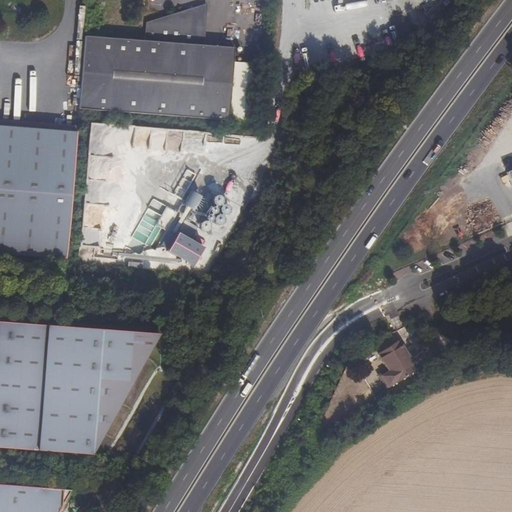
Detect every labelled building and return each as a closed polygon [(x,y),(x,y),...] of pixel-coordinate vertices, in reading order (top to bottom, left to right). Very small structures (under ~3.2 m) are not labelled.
[(207,4),(197,7),(206,14),(207,4)] [(204,46),(206,14),(197,7),(145,22),(144,43),(85,39),(79,111),(228,122),(234,50),(204,48),(204,46)] [(111,251),(115,124),(85,123),(80,264),(113,265),(113,251),(111,251)] [(0,253),(66,259),(76,134),(0,127),(0,253)] [(132,127),(131,150),(179,152),(180,129),(132,127)] [(496,217),(506,213),(511,210),(511,169),(482,182),(496,217)] [(189,191),(181,206),(191,211),(199,197),(189,191)] [(217,197),(210,197),(210,206),(218,205),(217,197)] [(205,248),(181,233),(169,252),(194,266),(205,248)] [(47,328),(0,324),(0,448),(37,452),(47,328)] [(162,334),(50,325),(40,450),(95,454),(162,334)] [(391,358),(378,365),(391,386),(412,372),(401,355),(393,361),(391,358)] [(439,364),(434,357),(424,363),(429,370),(439,364)] [(0,511),(56,511),(60,507),(61,491),(0,486),(0,511)] [(60,507),(69,491),(61,491),(60,507)]
